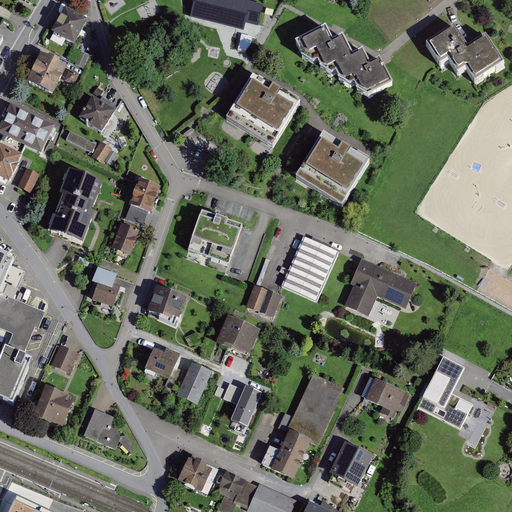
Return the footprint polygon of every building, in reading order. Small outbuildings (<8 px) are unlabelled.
[(251,11),(202,0),(191,0),(185,26),(244,40),(251,11)] [(77,12),(68,8),(54,35),(75,45),(86,23),(74,17),(77,12)] [(331,30),(304,44),(311,57),(323,51),(334,72),(343,67),(352,84),(361,79),(370,97),(393,85),(384,68),(373,74),(365,58),(358,62),(347,42),(339,46),(331,30)] [(461,30),(435,47),(446,63),(454,58),(466,75),(473,70),(484,87),(511,69),(491,39),(475,50),(461,30)] [(65,69),(42,57),(29,84),(52,95),(65,69)] [(238,59),(230,72),(236,76),(244,63),(238,59)] [(300,106),(254,77),(227,120),(273,149),(300,106)] [(118,113),(97,100),(84,122),(105,134),(118,113)] [(52,130),(12,110),(0,134),(4,136),(26,147),(41,154),(52,130)] [(369,157),(323,130),(296,174),(342,202),(369,157)] [(67,140),(94,153),(99,143),(72,131),(67,140)] [(26,147),(4,136),(0,144),(0,177),(9,182),(26,147)] [(94,158),(105,165),(114,149),(103,142),(94,158)] [(40,176),(28,170),(20,189),(32,195),(40,176)] [(83,178),(81,181),(71,179),(58,215),(59,219),(54,234),(81,245),(93,215),(90,214),(101,185),(83,178)] [(159,190),(140,183),(130,210),(149,217),(159,190)] [(241,228),(202,215),(189,253),(228,266),(241,228)] [(138,231),(124,226),(116,251),(130,256),(138,231)] [(338,255),(304,240),(282,288),(316,304),(338,255)] [(18,267),(0,259),(0,309),(4,299),(18,267)] [(421,285),(365,261),(345,306),(372,318),(381,299),(409,312),(421,285)] [(119,311),(126,290),(103,283),(96,304),(119,311)] [(285,298),(258,287),(250,308),(277,318),(285,298)] [(190,300),(161,290),(151,315),(181,326),(190,300)] [(47,317),(4,299),(0,309),(0,334),(34,348),(47,317)] [(263,333),(232,318),(220,344),(251,359),(263,333)] [(81,355),(62,347),(54,368),(73,375),(81,355)] [(38,363),(9,350),(0,371),(0,399),(18,407),(38,363)] [(169,380),(178,359),(156,350),(147,371),(169,380)] [(470,371),(445,358),(420,410),(463,431),(476,407),(457,397),(470,371)] [(210,376),(192,368),(179,398),(197,406),(210,376)] [(343,392),(314,378),(294,420),(287,433),(289,434),(310,444),(317,447),(343,392)] [(252,432),(266,397),(231,383),(225,399),(238,404),(230,423),(252,432)] [(407,396),(378,384),(370,403),(387,410),(384,416),(396,421),(407,396)] [(79,400),(50,389),(37,421),(66,432),(79,400)] [(116,422),(98,414),(87,439),(118,452),(124,439),(114,428),(116,422)] [(294,420),(286,416),(279,429),(283,431),(287,433),(294,420)] [(310,444),(289,434),(280,454),(270,449),(262,466),(293,481),(310,444)] [(373,457),(346,444),(330,475),(358,488),(373,457)] [(219,473),(194,460),(183,482),(207,495),(219,473)] [(259,488),(231,475),(221,496),(249,510),(259,488)] [(296,511),(300,505),(262,488),(251,511),(296,511)]
